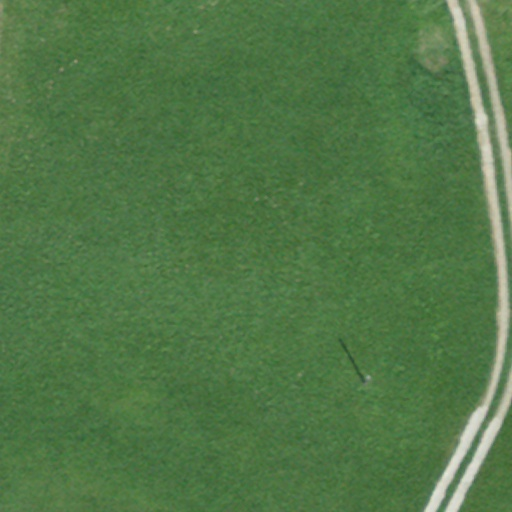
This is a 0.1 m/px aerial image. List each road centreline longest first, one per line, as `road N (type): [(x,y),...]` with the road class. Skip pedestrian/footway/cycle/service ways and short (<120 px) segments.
road 1 (track): [(463,0),(511,270)]
road 2 (track): [(511,330),(493,416),(439,511)]
